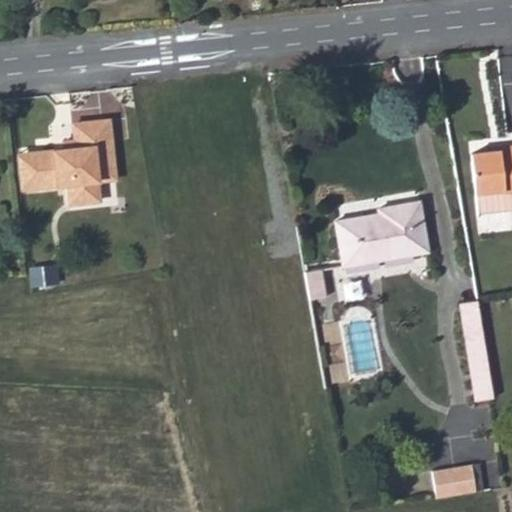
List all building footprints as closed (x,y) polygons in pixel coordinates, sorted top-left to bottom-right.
[(59,144),(27,148),(31,183),(63,179),(65,199),(82,197),(81,185),(93,184),(92,176),(111,174),(104,115),(76,118),(78,134),(70,135),(58,136),(59,144)] [(76,118),(68,119),(70,135),(78,134),(76,118)] [(11,150),(15,185),(31,183),(27,148),(11,150)] [(511,148),(463,153),(467,191),(511,187),(511,148)] [(81,185),(82,197),(94,196),(93,184),(81,185)] [(511,195),(511,187),(467,191),(467,200),(511,195)] [(373,212),(331,219),(339,264),(424,249),(415,200),(373,207),(373,212)] [(319,267),(302,270),(307,297),(318,295),(317,284),(322,283),(319,267)] [(477,298),(459,300),(462,317),(480,314),(477,298)] [(494,396),(480,314),(462,317),(476,399),(494,396)] [(432,467),(436,493),(476,487),(472,461),(432,467)]
